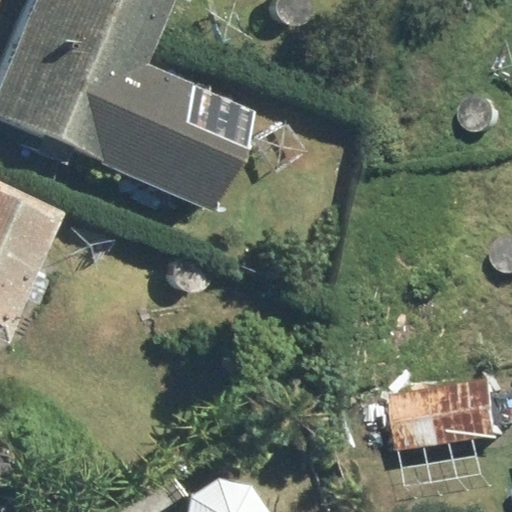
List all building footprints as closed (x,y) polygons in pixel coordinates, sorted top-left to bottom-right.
[(12,0),(0,28),(0,127),(180,205),(223,108),(120,64),(147,0),(12,0)] [(263,0),(262,7),(265,16),(272,23),(282,25),(291,22),(298,15),(300,5),(298,0),(263,0)] [(0,187),(0,302),(45,210),(0,187)] [(511,240),(508,241),(501,249),(499,258),(502,268),(509,274),(511,274),(511,240)] [(184,256),(175,254),(165,257),(159,264),(157,274),(160,283),(167,290),(177,292),(186,289),(193,282),(195,272),(192,263),(184,256)] [(398,396),(408,453),(508,435),(498,378),(398,396)] [(2,447),(0,446),(0,480),(3,479),(10,472),(12,462),(9,453),(2,447)] [(262,511),(245,485),(214,476),(183,495),(179,511),(262,511)]
